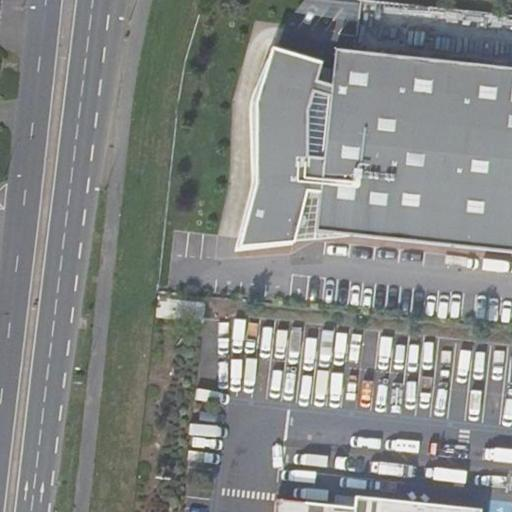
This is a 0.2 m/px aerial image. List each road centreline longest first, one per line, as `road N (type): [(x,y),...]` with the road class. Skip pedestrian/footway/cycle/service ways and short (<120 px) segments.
road 1 (primary): [(36,511),(95,0)]
road 2 (primary): [(45,0),(0,381)]
road 3 (unknown): [(511,284),(350,260),(212,255)]
